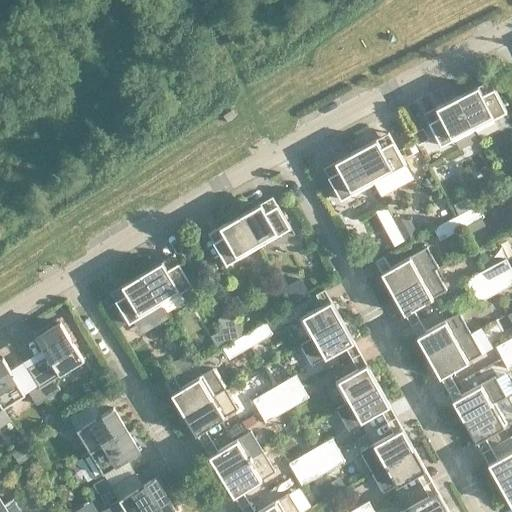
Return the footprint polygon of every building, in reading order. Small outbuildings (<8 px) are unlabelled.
[(478,86),(457,97),(474,129),(507,112),(494,86),(493,87),(494,89),(483,94),(478,86)] [(474,129),(457,97),(436,107),(441,116),(430,122),(429,120),(428,120),(441,146),(474,129)] [(227,122),(236,116),(232,109),(223,116),(227,122)] [(418,144),(429,139),(423,127),(412,133),(418,144)] [(377,139),(356,150),(373,182),(381,196),(414,178),(406,164),(392,139),(391,139),(392,141),(382,147),(377,139)] [(414,142),(403,148),(407,156),(418,150),(414,142)] [(328,174),(327,174),(341,200),(373,182),(356,150),(335,161),(340,170),(329,176),(328,174)] [(462,199),(452,205),(458,215),(468,209),(462,199)] [(511,202),(511,203),(511,208),(502,213),(510,230),(511,228),(511,202)] [(261,203),(241,215),(259,246),(291,228),(276,203),(275,203),(277,205),(266,211),(261,203)] [(478,204),(456,216),(462,228),(484,216),(478,204)] [(259,246),(241,215),(220,227),(225,235),(214,241),(213,239),(212,240),(227,265),(259,246)] [(462,228),(456,216),(434,228),(440,240),(462,228)] [(393,217),(406,242),(418,236),(410,222),(393,217)] [(393,246),(403,241),(396,227),(386,232),(393,246)] [(393,293),(435,269),(439,267),(427,247),(382,272),(393,293)] [(511,268),(506,258),(484,270),(490,281),(511,269),(511,268)] [(163,261),(142,273),(161,304),(193,285),(178,260),(177,261),(178,263),(168,269),(163,261)] [(447,290),(435,269),(393,293),(405,313),(447,290)] [(511,284),(511,269),(490,281),(496,293),(511,284)] [(490,281),(484,270),(462,281),(468,293),(490,281)] [(161,304),(142,273),(122,285),(127,293),(117,300),(116,298),(115,298),(117,302),(129,322),(129,323),(161,304)] [(301,278),(287,286),(295,301),(310,293),(301,278)] [(496,293),(490,281),(468,293),(474,304),(496,293)] [(300,318),(311,339),(343,321),(331,300),(300,318)] [(116,329),(129,322),(117,302),(104,309),(116,329)] [(223,329),(210,337),(218,350),(244,335),(230,312),(217,320),(223,329)] [(417,336),(429,357),(471,333),(459,312),(417,336)] [(343,321),(311,339),(301,344),(312,365),(354,342),(343,321)] [(52,352),(27,367),(38,385),(46,398),(52,394),(55,398),(61,394),(59,390),(60,389),(54,379),(84,360),(61,322),(36,337),(44,349),(48,346),(52,352)] [(266,322),(245,335),(251,346),(273,334),(266,322)] [(482,354),(471,333),(429,357),(440,377),(482,354)] [(251,346),(245,335),(223,347),(230,359),(251,346)] [(511,352),(511,337),(496,346),(502,357),(511,352)] [(511,366),(511,352),(502,357),(508,369),(511,366)] [(3,358),(0,359),(0,401),(4,407),(25,394),(14,375),(11,376),(7,371),(10,369),(3,358)] [(335,382),(347,402),(379,385),(367,364),(335,382)] [(188,369),(166,383),(184,413),(215,395),(226,388),(214,368),(203,374),(195,379),(188,369)] [(485,382),(453,400),(464,420),(496,403),(507,396),(506,395),(511,392),(511,381),(507,372),(497,378),(495,376),(485,382)] [(296,374),(275,387),(281,398),(303,386),(296,374)] [(38,385),(28,391),(36,404),(46,398),(38,385)] [(379,385),(347,402),(336,408),(350,432),(364,424),(362,421),(390,405),(379,385)] [(309,397),(303,386),(281,398),(288,410),(309,397)] [(281,398),(275,387),(253,400),(259,411),(281,398)] [(215,395),(184,413),(197,434),(238,408),(226,388),(215,395)] [(288,410),(281,398),(259,411),(266,422),(288,410)] [(496,403),(464,420),(476,441),(508,423),(496,403)] [(77,429),(90,450),(90,451),(126,429),(113,407),(101,414),(103,417),(98,420),(96,417),(77,429)] [(62,433),(75,425),(69,415),(56,423),(62,433)] [(361,451),(372,472),(414,448),(403,428),(361,451)] [(140,451),(126,429),(90,451),(90,450),(81,455),(95,478),(122,461),(121,458),(126,455),(128,458),(140,451)] [(253,429),(241,437),(210,456),(222,476),(265,450),(253,429)] [(333,438),(311,451),(318,462),(339,449),(333,438)] [(31,458),(24,447),(13,454),(20,465),(31,458)] [(426,469),(414,448),(372,472),(384,492),(426,469)] [(346,461),(339,449),(318,462),(324,473),(346,461)] [(277,470),(265,450),(222,476),(234,496),(277,470)] [(511,450),(489,463),(500,484),(511,477),(511,450)] [(318,462),(311,451),(289,463),(296,474),(318,462)] [(324,473),(318,462),(296,474),(302,485),(324,473)] [(93,484),(99,493),(112,485),(106,476),(93,484)] [(113,511),(147,511),(169,499),(155,477),(144,484),(145,487),(140,490),(138,487),(109,505),(113,511)] [(511,504),(511,477),(500,484),(511,505),(511,504)] [(118,495),(112,485),(99,493),(105,503),(118,495)] [(449,511),(438,491),(407,509),(401,511),(449,511)] [(302,511),(291,492),(279,499),(257,511),(302,511)] [(176,511),(169,499),(147,511),(176,511)] [(375,511),(369,501),(350,511),(375,511)]
